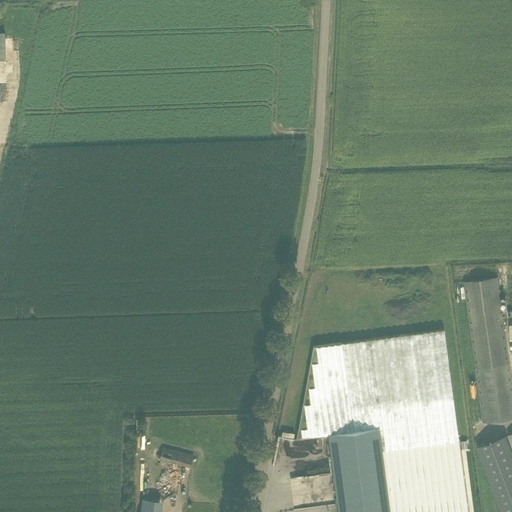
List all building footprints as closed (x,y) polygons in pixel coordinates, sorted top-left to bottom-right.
[(5,39),(5,32),(0,32),(0,79),(1,80),(0,84),(0,91),(6,91),(6,80),(6,73),(13,73),(13,66),(6,66),(5,48),(12,48),(12,39),(5,39)] [(511,417),(511,383),(503,316),(502,311),(498,276),(463,280),(482,422),(511,417)] [(467,511),(453,400),(419,405),(410,333),(328,344),(313,346),(311,359),(297,434),(297,437),(328,433),(338,511),(467,511)] [(511,511),(511,451),(506,435),(477,445),(501,511),(511,511)] [(159,458),(190,466),(193,454),(163,447),(160,457),(159,458)] [(172,484),(162,489),(167,497),(176,493),(172,484)] [(161,511),(163,499),(141,497),(140,511),(161,511)]
